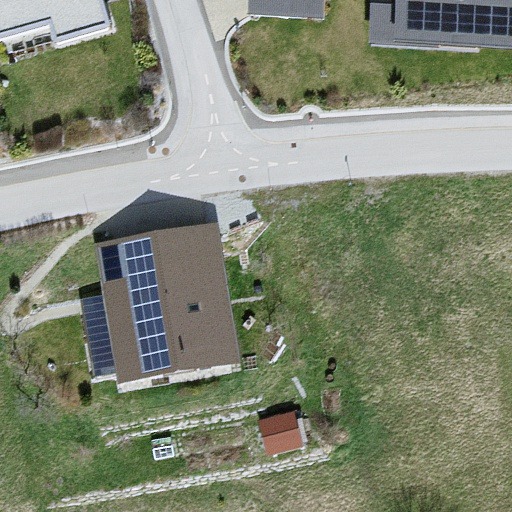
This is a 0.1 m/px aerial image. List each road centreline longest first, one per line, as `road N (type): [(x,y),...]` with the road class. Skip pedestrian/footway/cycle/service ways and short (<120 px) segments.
road 1 (residential): [(511,141),(460,139),(223,164)]
road 2 (residential): [(223,164),(0,209)]
road 3 (residential): [(170,0),(223,164)]
